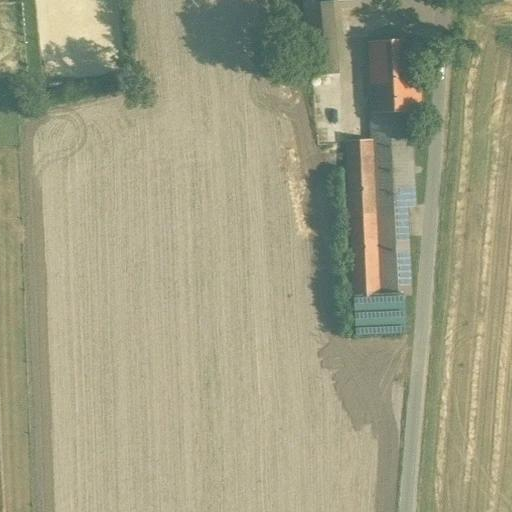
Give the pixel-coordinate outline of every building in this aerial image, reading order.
[(332,1),(313,3),(313,2),(305,2),(311,75),(338,73),(332,1)] [(416,40),(368,42),(371,113),(372,113),(409,112),(420,111),(416,40)] [(409,112),(372,113),(371,113),(372,142),(373,142),(376,207),(406,206),(414,205),(409,112)] [(372,142),(347,144),(354,296),(380,294),(376,207),(373,142),(372,142)] [(406,206),(376,207),(380,294),(410,293),(406,206)]
